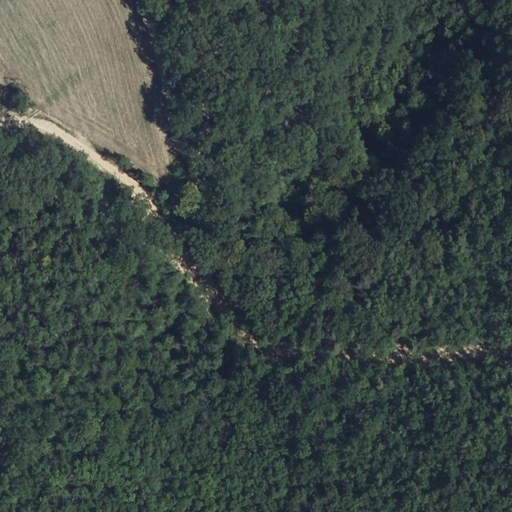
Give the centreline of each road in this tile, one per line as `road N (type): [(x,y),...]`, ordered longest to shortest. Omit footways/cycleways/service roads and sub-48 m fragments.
road 1 (track): [(200,281),(256,340),(289,352),(379,356),(511,347)]
road 2 (track): [(200,281),(193,160),(135,0)]
road 3 (track): [(0,119),(34,121),(100,159),(148,199),(200,281)]
